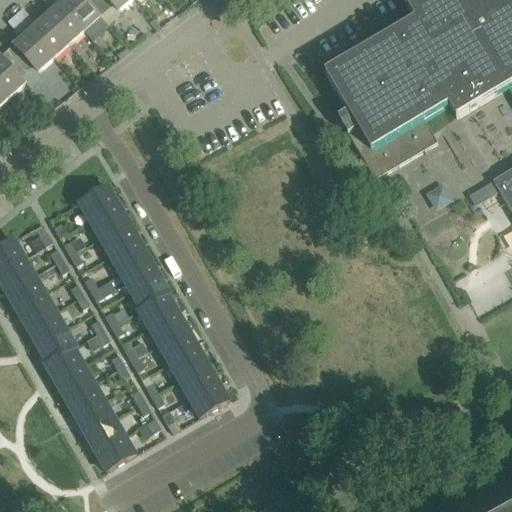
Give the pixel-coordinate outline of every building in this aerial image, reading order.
[(56,2),(53,0),(40,0),(48,8),(56,2)] [(66,0),(60,6),(84,34),(100,19),(82,0),(66,0)] [(133,0),(82,0),(100,19),(105,25),(133,0)] [(511,0),(401,0),(415,22),(324,75),(347,114),(338,120),(374,183),(437,146),(423,122),(448,108),(456,120),(508,90),(511,97),(511,172),(493,184),(511,216),(511,0)] [(60,6),(44,20),(69,47),(84,34),(60,6)] [(15,18),(25,29),(32,22),(22,11),(15,18)] [(8,24),(18,36),(25,29),(15,18),(8,24)] [(44,20),(29,33),(54,61),(69,47),(44,20)] [(13,48),(1,59),(19,80),(32,69),(38,75),(48,86),(63,72),(53,61),(54,61),(29,33),(13,48)] [(0,59),(0,90),(9,101),(25,86),(19,80),(1,59),(0,59)] [(0,108),(9,101),(0,90),(0,108)] [(108,190),(79,207),(80,208),(90,225),(119,209),(108,190)] [(119,209),(90,225),(100,243),(129,226),(119,209)] [(129,226),(100,243),(110,261),(139,244),(129,226)] [(54,232),(60,242),(67,238),(61,228),(54,232)] [(47,236),(40,240),(46,250),(53,246),(47,236)] [(15,244),(0,252),(0,277),(25,263),(16,246),(15,244)] [(139,244),(110,261),(121,278),(149,262),(139,244)] [(64,249),(64,250),(70,260),(77,256),(71,245),(64,249)] [(57,254),(50,258),(56,268),(63,264),(57,254)] [(77,256),(70,260),(76,270),(83,266),(77,256)] [(149,262),(121,278),(131,296),(160,279),(149,262)] [(25,263),(0,277),(0,285),(7,297),(36,280),(25,263)] [(63,264),(56,268),(62,279),(69,275),(69,274),(63,264)] [(160,279),(131,296),(140,313),(141,313),(168,298),(168,299),(170,298),(160,279)] [(36,280),(7,297),(17,314),(46,298),(36,280)] [(85,285),(91,295),(98,291),(92,281),(85,285)] [(78,289),(71,293),(77,303),(84,299),(78,289)] [(98,291),(91,295),(97,306),(104,302),(98,291)] [(46,298),(17,314),(27,332),(56,316),(46,298)] [(140,313),(138,314),(149,332),(178,316),(168,299),(168,298),(141,313),(140,313)] [(84,299),(77,303),(83,314),(90,310),(84,299)] [(56,316),(27,332),(37,350),(66,333),(56,316)] [(105,320),(111,331),(118,327),(112,316),(105,320)] [(178,316),(149,332),(159,350),(188,333),(178,316)] [(98,324),(91,328),(97,339),(104,335),(98,324)] [(118,327),(111,331),(117,341),(124,337),(118,327)] [(66,333),(37,350),(47,366),(47,367),(74,352),(75,353),(77,351),(66,333)] [(188,333),(159,350),(169,368),(198,351),(188,333)] [(104,335),(97,339),(103,349),(110,345),(104,335)] [(198,351),(169,368),(179,385),(208,369),(198,351)] [(47,366),(45,367),(55,386),(84,370),(75,353),(74,352),(47,367),(47,366)] [(126,355),(125,356),(131,366),(138,362),(132,352),(126,355)] [(118,360),(111,364),(117,374),(125,370),(119,359),(118,360)] [(138,362),(131,366),(137,377),(138,376),(144,372),(138,362)] [(208,369),(179,385),(190,403),(219,386),(208,369)] [(84,370),(55,386),(66,404),(94,387),(84,370)] [(125,370),(117,374),(123,384),(130,380),(131,380),(125,370)] [(219,386),(190,403),(200,421),(229,405),(229,404),(219,386)] [(94,387),(66,404),(76,422),(105,405),(94,387)] [(146,391),(152,401),(159,397),(153,387),(146,391)] [(139,395),(132,399),(138,409),(145,405),(139,395)] [(159,397),(152,401),(158,412),(165,408),(159,397)] [(105,405),(76,422),(86,439),(115,423),(105,405)] [(145,405),(138,409),(144,420),(151,416),(145,405)] [(162,419),(168,430),(168,429),(175,425),(169,415),(162,419)] [(115,423),(86,439),(96,457),(125,440),(115,423)] [(155,423),(148,427),(154,437),(161,433),(155,423)] [(125,440),(96,457),(107,475),(136,459),(135,457),(125,440)]
